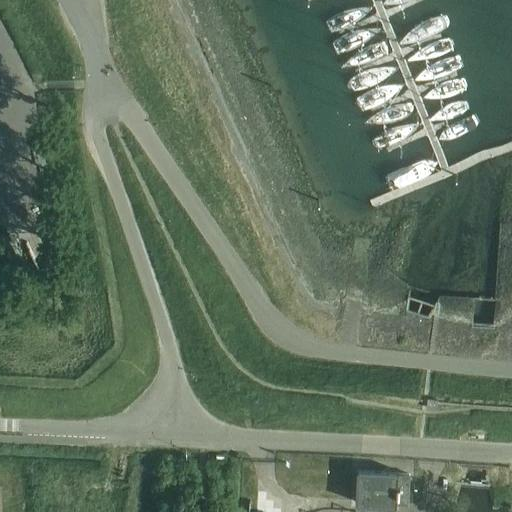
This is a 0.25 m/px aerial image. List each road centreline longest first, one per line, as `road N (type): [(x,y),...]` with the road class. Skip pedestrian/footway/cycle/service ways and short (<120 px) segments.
road 1 (residential): [(511,369),(314,349),(287,339),(266,320),(105,78)]
road 2 (residential): [(189,433),(161,321),(98,145),(105,78)]
road 3 (residential): [(511,455),(189,433)]
road 4 (residential): [(189,433),(7,427)]
